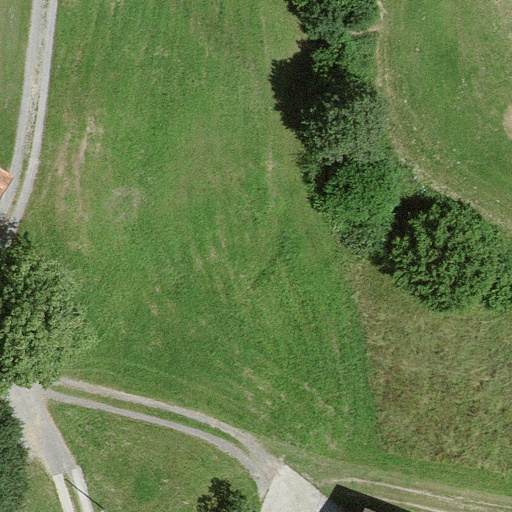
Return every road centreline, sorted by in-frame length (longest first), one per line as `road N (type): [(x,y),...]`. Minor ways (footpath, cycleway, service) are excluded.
road 1 (track): [(43,0),(0,309)]
road 2 (track): [(28,403),(69,398),(244,448),(285,511)]
road 3 (track): [(507,511),(355,489),(286,511)]
road 4 (track): [(0,335),(82,511)]
